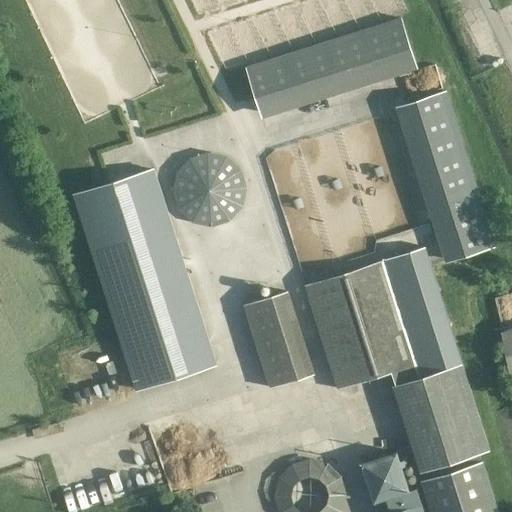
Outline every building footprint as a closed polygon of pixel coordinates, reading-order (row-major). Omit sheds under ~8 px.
[(401,18),(247,67),(262,113),(416,64),(401,18)] [(447,91),(401,106),(450,260),(496,245),(484,208),(447,91)] [(420,226),(432,222),(420,182),(408,185),(420,226)] [(148,400),(230,377),(164,185),(81,210),(148,400)] [(384,261),(418,366),(392,373),(395,384),(461,363),(423,248),(384,261)] [(384,261),(305,286),(338,389),(392,373),(418,366),(384,261)] [(286,292),(243,305),(270,389),(312,375),(286,292)] [(511,292),(497,296),(503,320),(511,317),(511,292)] [(511,377),(511,376),(511,329),(503,332),(511,377)] [(489,450),(461,363),(395,384),(423,471),(489,450)] [(397,452),(361,464),(373,499),(408,488),(397,452)] [(275,511),(341,511),(352,472),(290,455),(275,511)] [(421,480),(430,511),(497,511),(482,460),(421,480)] [(408,488),(373,499),(376,511),(423,511),(419,500),(413,502),(408,488)]
